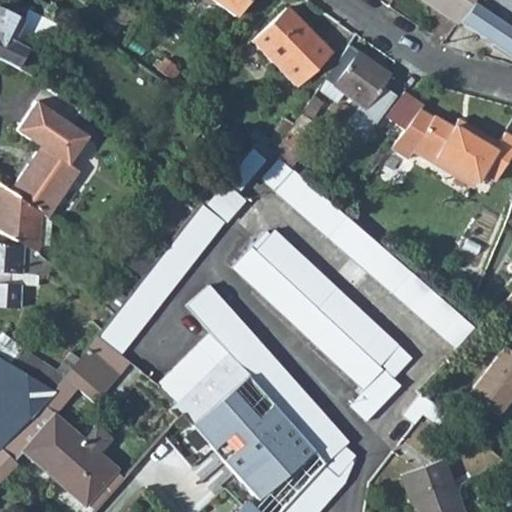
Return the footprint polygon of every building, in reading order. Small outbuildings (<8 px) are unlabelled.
[(211,0),(233,15),(243,0),(211,0)] [(456,22),(470,0),(419,0),(455,24),(456,22)] [(511,0),(470,0),(456,22),(511,57),(511,56),(511,0)] [(284,6),(249,39),(292,84),(326,51),(284,6)] [(18,22),(0,9),(0,60),(6,64),(11,66),(14,67),(23,73),(33,79),(36,81),(39,75),(28,68),(31,63),(18,53),(21,47),(8,38),(18,22)] [(344,44),(321,78),(339,91),(361,107),(385,75),(344,44)] [(160,61),(153,71),(171,84),(177,75),(168,68),(169,66),(160,61)] [(339,91),(321,78),(314,88),(332,100),(339,91)] [(417,105),(418,103),(401,90),(382,116),(399,129),(417,105)] [(310,94),(298,111),(306,116),(318,99),(310,94)] [(41,148),(8,192),(43,217),(44,218),(77,175),(66,167),(88,139),(38,100),(16,128),(41,148)] [(437,157),(455,168),(476,181),(482,171),(495,179),(511,149),(511,132),(505,128),(498,139),(482,130),(474,125),(471,131),(455,122),(452,124),(434,113),(433,115),(417,105),(399,129),(392,139),(412,150),(434,163),(437,157)] [(455,122),(471,131),(474,125),(458,115),(455,122)] [(269,153),(269,152),(291,122),(282,116),(267,136),(259,131),(253,127),(246,137),(249,140),(269,153)] [(264,158),(247,145),(228,172),(243,185),(264,158)] [(259,177),(440,337),(445,332),(450,326),(454,321),(458,314),(393,257),(338,211),(276,157),(259,177)] [(228,172),(199,206),(224,222),(241,202),(234,195),(243,185),(228,172)] [(0,234),(3,236),(23,247),(46,263),(56,270),(61,263),(42,249),(43,217),(8,192),(0,186),(0,234)] [(77,379),(100,395),(128,362),(115,352),(221,225),(199,206),(157,257),(140,278),(136,283),(109,315),(79,351),(71,361),(84,370),(77,379)] [(410,357),(269,231),(251,251),(378,363),(381,366),(392,376),(410,357)] [(0,308),(15,309),(16,309),(17,286),(7,286),(8,275),(18,274),(20,255),(40,270),(46,263),(23,247),(3,236),(0,234),(0,308)] [(141,245),(125,266),(140,278),(157,257),(141,245)] [(228,269),(360,385),(378,363),(251,251),(247,247),(228,269)] [(7,286),(17,286),(34,286),(36,274),(39,274),(40,270),(20,255),(18,274),(8,275),(7,286)] [(350,436),(351,435),(206,282),(184,302),(209,329),(153,382),(174,404),(228,350),(248,371),(329,459),(329,458),(331,457),(342,444),(350,436)] [(511,291),(498,308),(511,318),(511,291)] [(453,349),(473,327),(472,326),(458,314),(454,321),(450,326),(445,332),(440,337),(453,349)] [(0,337),(0,358),(9,363),(17,347),(0,337)] [(511,388),(511,353),(501,345),(484,367),(511,388)] [(62,372),(17,347),(9,363),(50,386),(62,372)] [(228,350),(174,404),(193,422),(248,371),(228,350)] [(0,358),(0,444),(21,420),(50,386),(9,363),(0,358)] [(50,386),(21,420),(34,430),(77,379),(84,370),(71,361),(62,372),(50,386)] [(381,366),(347,405),(364,420),(399,381),(392,376),(381,366)] [(496,414),(511,392),(511,388),(484,367),(466,391),(496,414)] [(286,511),(306,487),(319,471),(325,463),(326,462),(329,459),(248,371),(193,422),(256,488),(234,511),(274,511),(276,511),(277,511),(286,511)] [(422,391),(404,411),(416,421),(424,412),(437,422),(447,411),(422,391)] [(0,478),(22,452),(84,507),(114,471),(52,416),(37,434),(34,430),(21,420),(0,444),(0,478)] [(325,463),(319,471),(306,487),(286,511),(314,511),(348,479),(338,469),(358,449),(347,439),(340,446),(331,457),(329,458),(329,459),(326,462),(325,463)] [(461,511),(439,455),(399,471),(414,511),(461,511)]
